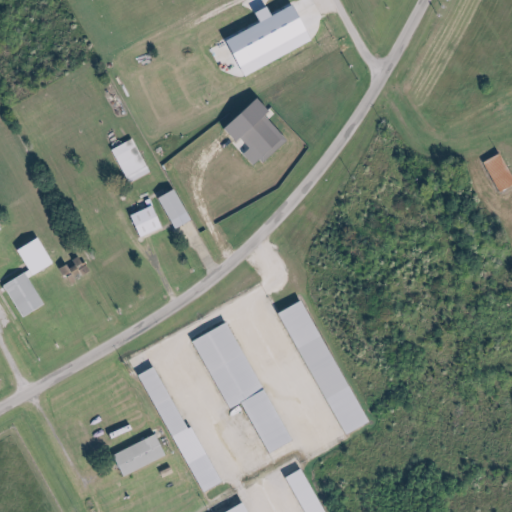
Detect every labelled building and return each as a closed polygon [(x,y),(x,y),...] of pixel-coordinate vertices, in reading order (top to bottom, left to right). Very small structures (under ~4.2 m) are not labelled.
[(477,162),(495,193),(511,184),(493,153),(477,162)] [(151,173),(145,160),(121,170),(127,184),(151,173)] [(161,199),(179,229),(194,220),(177,190),(161,199)] [(165,227),(154,205),(130,217),(141,239),(165,227)] [(32,276),(55,267),(43,239),(20,248),(32,276)] [(82,271),(87,267),(81,258),(75,261),(82,271)] [(46,305),(26,272),(4,285),(25,318),(46,305)] [(294,300),(270,313),(290,351),(315,337),(294,300)] [(210,372),(246,355),(231,324),(195,341),(210,372)] [(156,406),(173,398),(158,367),(141,376),(156,406)] [(115,455),(125,476),(167,454),(156,433),(115,455)] [(300,511),(322,511),(299,466),(282,475),(300,511)] [(260,511),(254,499),(226,511),(260,511)]
